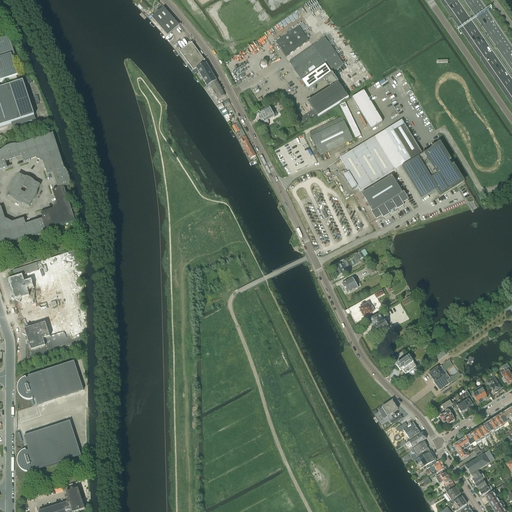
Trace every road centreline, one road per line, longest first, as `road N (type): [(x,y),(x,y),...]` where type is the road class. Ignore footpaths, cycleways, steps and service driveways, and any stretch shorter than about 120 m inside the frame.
road 1 (tertiary): [(437,444),(359,351),(215,63),(165,0)]
road 2 (track): [(186,354),(189,511)]
road 3 (tertiary): [(511,118),(429,0)]
